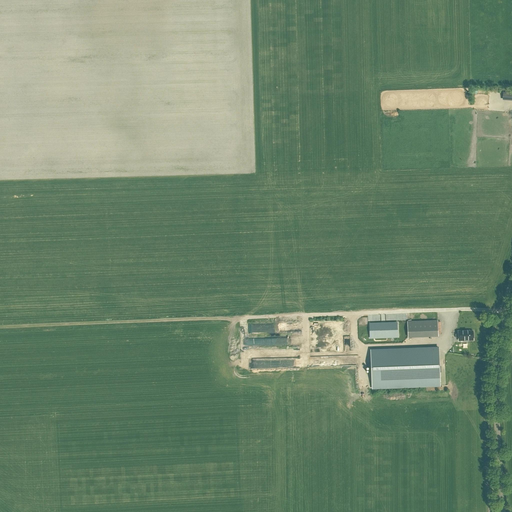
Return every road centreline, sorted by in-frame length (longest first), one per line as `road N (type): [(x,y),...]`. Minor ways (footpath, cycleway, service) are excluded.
road 1 (unclassified): [(0,327),(507,313)]
road 2 (tertiary): [(500,511),(495,364),(507,313)]
